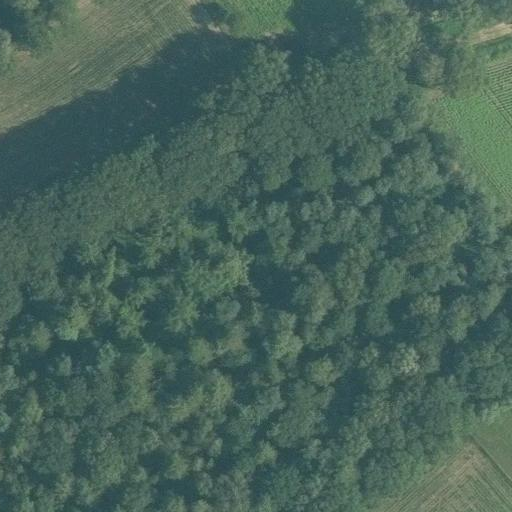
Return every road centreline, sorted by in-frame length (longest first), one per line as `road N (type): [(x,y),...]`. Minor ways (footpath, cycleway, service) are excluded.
road 1 (track): [(407,60),(277,104),(0,227)]
road 2 (track): [(207,0),(288,100)]
